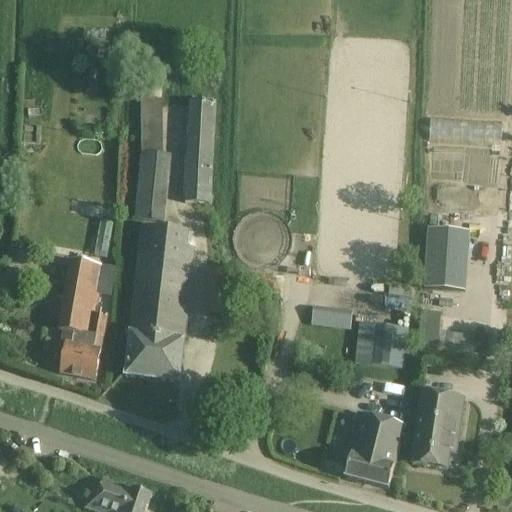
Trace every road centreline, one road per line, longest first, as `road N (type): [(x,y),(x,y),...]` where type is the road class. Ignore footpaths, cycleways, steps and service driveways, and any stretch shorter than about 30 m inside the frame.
road 1 (residential): [(417,511),(0,376)]
road 2 (unclassified): [(277,511),(0,418)]
